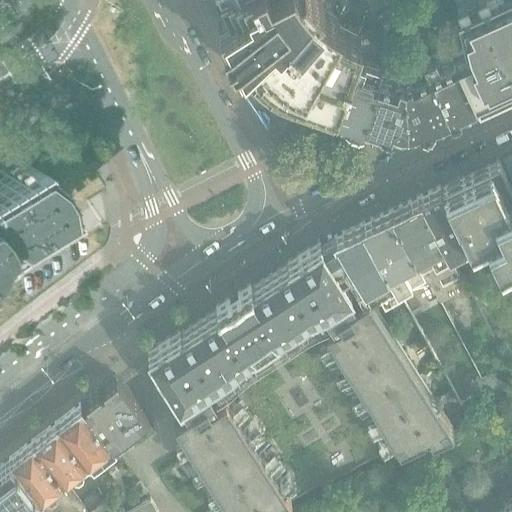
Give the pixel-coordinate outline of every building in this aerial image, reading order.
[(354,56),(363,32),(346,25),(336,19),(339,14),(327,6),(318,0),(222,0),(228,10),(218,17),(222,27),(221,27),(221,28),(231,48),(232,48),(233,48),(237,56),(239,59),(243,65),(249,73),(253,77),(260,83),(268,89),(276,94),(280,96),(286,98),(331,114),(354,56)] [(367,0),(372,8),(388,0),(367,0)] [(511,86),(511,0),(488,0),(472,8),(485,34),(453,48),(478,102),(511,86)] [(389,24),(392,8),(393,6),(382,11),(379,15),(377,28),(388,31),(389,24)] [(478,102),(453,48),(452,46),(427,58),(452,114),(478,102)] [(363,124),(383,66),(354,56),(331,114),(333,114),(332,116),(334,119),(341,121),(344,120),(361,125),(362,124),(363,124)] [(452,114),(427,58),(416,63),(411,70),(413,74),(406,77),(409,129),(413,129),(420,126),(420,127),(432,122),(433,123),(452,114)] [(409,129),(406,77),(405,59),(400,60),(401,74),(397,72),(395,70),(383,66),(363,124),(379,129),(380,127),(392,131),(393,129),(399,131),(409,129)] [(511,186),(499,158),(441,185),(470,239),(487,231),(492,241),(491,241),(496,254),(497,254),(499,257),(511,251),(511,186)] [(0,240),(47,211),(43,205),(44,205),(42,194),(39,189),(33,179),(30,174),(21,168),(17,161),(0,171),(0,240)] [(470,239),(441,185),(419,195),(452,257),(473,245),(470,239)] [(452,257),(419,195),(408,201),(390,209),(429,281),(440,301),(467,286),(452,257)] [(429,281),(390,209),(373,218),(373,217),(362,223),(392,280),(400,293),(412,286),(429,281)] [(400,293),(392,280),(362,223),(344,231),(336,234),(335,235),(367,293),(368,295),(375,291),(384,307),(402,298),(400,293)] [(277,338),(305,320),(332,303),(337,312),(367,293),(335,235),(321,243),(320,241),(309,247),(297,255),(287,262),(288,263),(252,286),(250,284),(215,306),(217,309),(180,332),(180,331),(169,337),(157,344),(157,345),(147,351),(164,378),(175,395),(185,409),(210,393),(204,384),(253,353),(254,354),(254,353),(277,339),(277,338)] [(336,324),(325,331),(398,445),(427,431),(430,436),(452,426),(443,412),(435,400),(419,375),(403,350),(387,325),(368,295),(367,293),(337,312),(342,319),(336,324)] [(506,382),(489,372),(482,376),(489,389),(497,386),(506,382)] [(152,423),(121,383),(116,375),(103,385),(105,388),(100,392),(135,437),(152,423)] [(489,389),(482,376),(471,381),(470,399),(489,389)] [(135,437),(100,392),(98,389),(85,398),(88,401),(82,405),(117,450),(135,437)] [(185,409),(174,416),(180,425),(189,440),(195,449),(211,473),(227,498),(227,499),(235,511),(262,511),(291,497),(226,395),(216,402),(210,393),(185,409)] [(117,451),(117,450),(82,405),(80,402),(72,409),(56,421),(89,465),(92,469),(117,451)] [(89,465),(56,421),(48,427),(48,428),(33,439),(66,482),(72,477),(77,478),(82,474),(83,469),(89,465)] [(66,482),(33,439),(24,445),(25,446),(9,457),(39,496),(43,501),(45,499),(51,500),(56,496),(58,490),(67,483),(66,482)] [(21,511),(20,510),(39,496),(9,457),(0,464),(0,511),(21,511)] [(147,489),(142,482),(140,479),(131,487),(139,496),(147,489)] [(158,511),(150,497),(149,498),(149,497),(125,510),(122,505),(110,511),(158,511)] [(511,511),(511,499),(502,505),(506,511),(511,511)]
